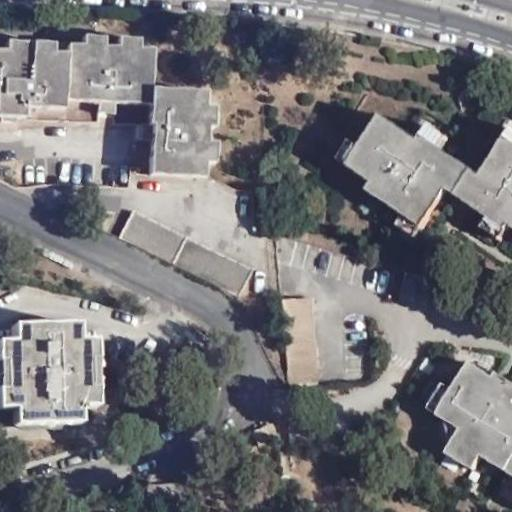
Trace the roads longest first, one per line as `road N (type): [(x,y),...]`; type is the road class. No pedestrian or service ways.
road 1 (residential): [(0,200),(214,308),(237,327),(248,351),(235,413),(212,430),(0,493)]
road 2 (tertiary): [(354,0),(511,40)]
